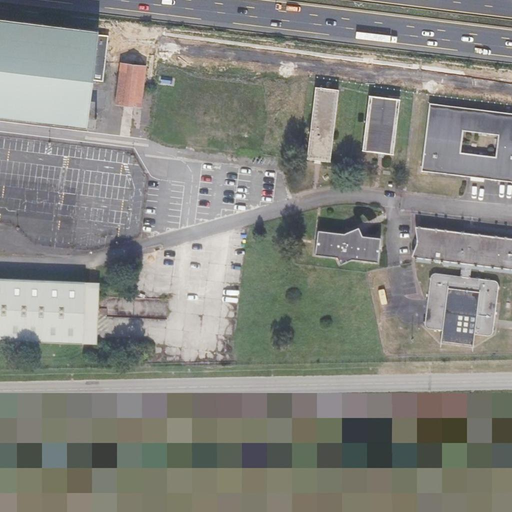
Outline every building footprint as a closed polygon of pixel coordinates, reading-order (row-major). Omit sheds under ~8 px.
[(61,19),(61,7),(51,8),(52,19),(61,19)] [(0,118),(96,129),(97,120),(90,119),(94,82),(104,83),(109,37),(100,36),(101,31),(0,20),(0,118)] [(148,67),(122,64),(118,105),(144,108),(148,67)] [(340,90),(316,88),(310,161),(333,163),(340,90)] [(400,100),(370,97),(364,152),(394,155),(400,100)] [(511,113),(430,104),(422,174),(511,183),(511,113)] [(511,239),(420,229),(417,259),(511,269),(511,239)] [(349,235),(321,232),(318,257),(338,258),(343,265),(354,262),(380,263),(382,240),(361,237),(359,232),(355,232),(349,235)] [(438,275),(431,280),(426,327),(442,332),(442,343),(474,345),(475,336),(492,336),(497,331),(500,287),(496,282),(438,275)] [(87,283),(0,280),(0,343),(84,345),(87,283)]
